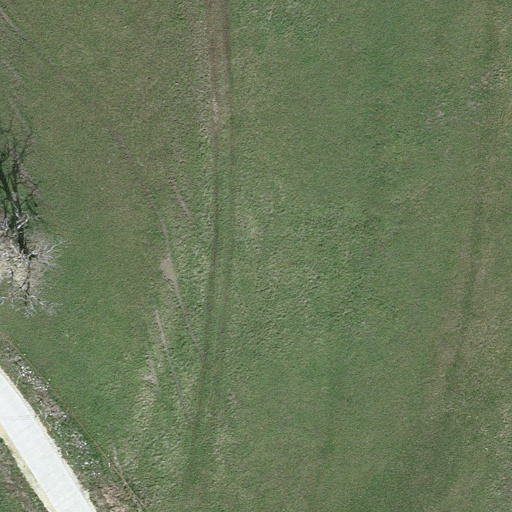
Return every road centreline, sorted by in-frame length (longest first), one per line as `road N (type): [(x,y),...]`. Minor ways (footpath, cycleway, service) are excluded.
road 1 (track): [(205,0),(221,211),(193,511)]
road 2 (track): [(0,404),(75,511)]
